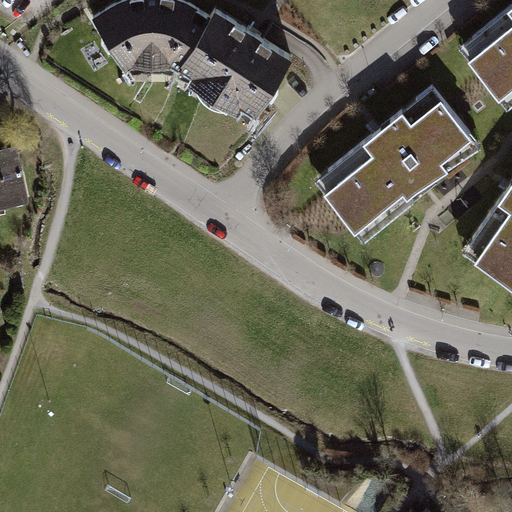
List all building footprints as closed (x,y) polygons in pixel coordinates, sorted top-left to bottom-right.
[(173,60),(210,4),(201,0),(106,0),(93,6),(128,64),(151,58),(173,60)] [(212,0),(210,4),(173,60),(252,112),(293,51),(215,0),(212,0)] [(511,108),(511,15),(465,56),(510,110),(511,108)] [(371,238),(488,144),(442,86),(325,180),(371,238)] [(16,135),(0,138),(0,195),(29,189),(16,135)] [(511,186),(465,252),(511,285),(511,186)]
